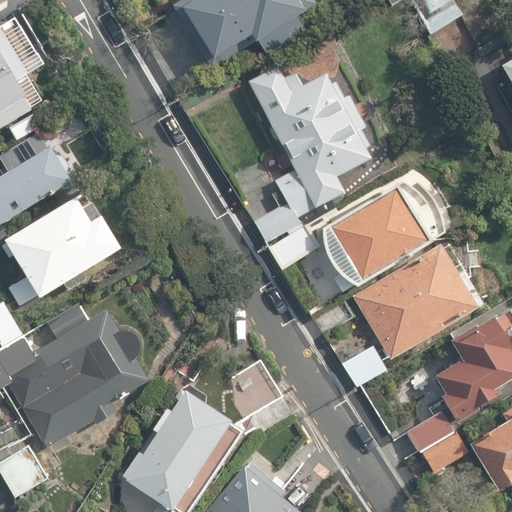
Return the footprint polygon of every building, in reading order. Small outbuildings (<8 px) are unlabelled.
[(316,2),(314,0),(178,0),(172,4),(213,67),(257,38),(266,52),(304,26),(297,14),(316,2)] [(462,15),(452,0),(407,0),(430,35),(462,15)] [(41,126),(32,110),(33,109),(32,106),(43,101),(0,27),(0,136),(11,130),(17,140),(41,126)] [(511,58),(498,66),(511,90),(511,58)] [(254,221),(268,245),(303,224),(299,217),(345,190),(337,175),(371,157),(366,147),(370,145),(362,128),(366,126),(349,94),(345,96),(336,81),(332,83),(326,72),(302,85),(295,71),(284,77),(278,65),(248,81),(295,168),(275,179),(280,188),(272,193),(280,206),(254,221)] [(55,189),(71,180),(50,144),(46,146),(39,133),(0,156),(0,223),(48,193),(50,195),(56,191),(55,189)] [(424,176),(414,170),(322,226),(323,239),(325,251),(331,262),(339,271),(348,279),(357,284),(452,226),(451,213),(445,201),(435,186),(424,176)] [(82,270),(121,246),(101,213),(100,214),(91,199),(81,205),(76,195),(3,238),(26,275),(8,286),(19,305),(37,294),(39,296),(63,281),(68,290),(88,278),(82,270)] [(306,223),(303,224),(268,245),(282,269),(320,246),(306,223)] [(459,273),(440,242),(352,295),(391,358),(483,302),(464,269),(459,273)] [(2,344),(23,331),(4,301),(0,303),(0,342),(1,342),(2,344)] [(106,306),(89,318),(79,301),(47,321),(57,337),(34,351),(23,331),(2,344),(0,345),(0,387),(8,383),(49,448),(94,420),(96,423),(117,410),(112,402),(149,378),(136,357),(138,353),(140,348),(140,343),(139,338),(136,334),(132,330),(125,328),(119,328),(106,306)] [(474,407),(501,392),(497,385),(511,376),(511,348),(510,346),(511,343),(511,342),(493,314),(477,324),(476,322),(450,338),(462,358),(433,374),(445,393),(441,395),(457,421),(475,410),(474,407)] [(357,386),(387,368),(373,344),(343,363),(357,386)] [(175,511),(240,426),(179,380),(109,473),(161,511),(175,511)] [(511,407),(503,413),(507,419),(469,442),(498,488),(511,479),(511,407)] [(454,429),(441,409),(407,430),(419,450),(420,449),(454,429)] [(454,429),(420,449),(434,472),(468,452),(454,429)] [(49,477),(29,443),(0,460),(0,470),(15,497),(49,477)] [(297,511),(298,511),(244,464),(201,511),(297,511)]
